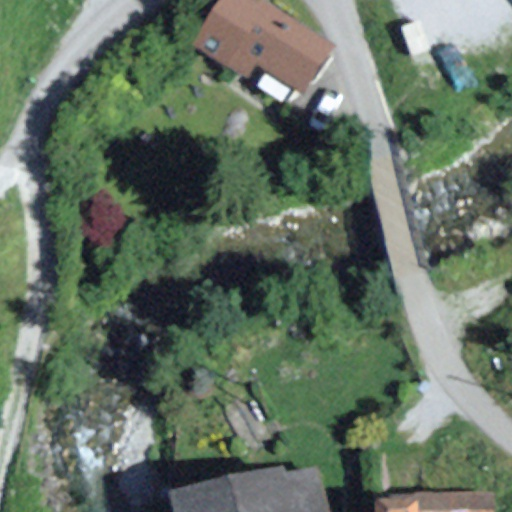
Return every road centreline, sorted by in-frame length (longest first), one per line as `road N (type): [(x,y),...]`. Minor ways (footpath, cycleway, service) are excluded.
road 1 (track): [(13,151),(28,250),(18,381),(0,449)]
road 2 (residential): [(150,0),(97,39),(0,166)]
road 3 (residential): [(408,276),(453,380),(511,435)]
road 4 (residential): [(333,0),(377,141)]
road 5 (residential): [(408,276),(377,141)]
